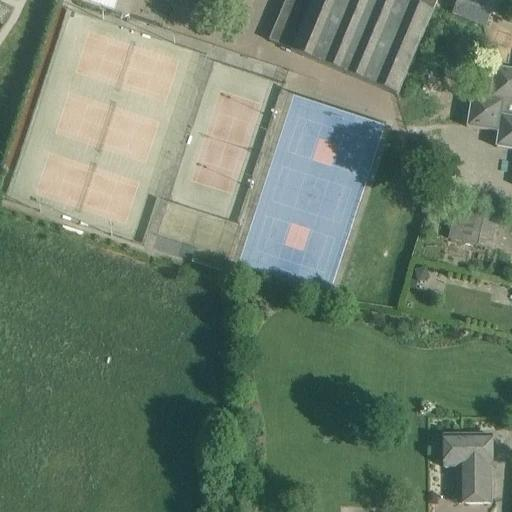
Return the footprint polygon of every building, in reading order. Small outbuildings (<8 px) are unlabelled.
[(286,0),(269,41),(292,51),(292,52),(399,97),(439,0),(286,0)] [(497,2),(491,0),(458,0),(453,15),(486,27),(497,2)] [(473,97),(468,130),(499,135),(497,149),(511,151),(511,70),(495,68),(491,97),(491,101),(473,97)] [(429,209),(423,234),(436,237),(440,219),(443,220),(444,214),(441,213),(442,211),(429,209)] [(449,239),(493,250),(499,221),(455,211),(449,239)] [(492,436),(444,437),(444,468),(458,468),(458,503),(461,505),(475,505),(490,504),(490,468),(492,468),(492,436)]
